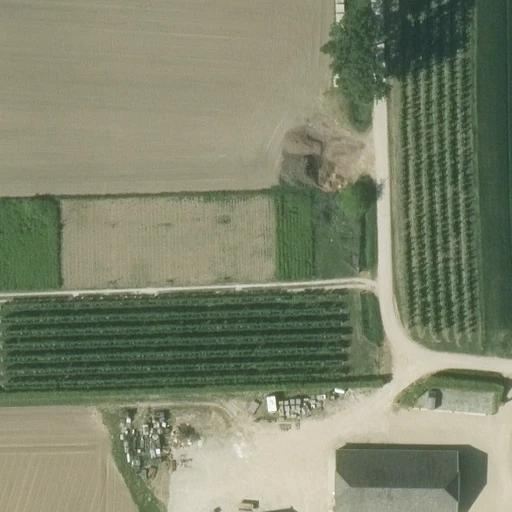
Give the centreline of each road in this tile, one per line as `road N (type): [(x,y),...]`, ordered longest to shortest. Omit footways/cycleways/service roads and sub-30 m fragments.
road 1 (unclassified): [(377,0),(386,315),(421,358),(511,370)]
road 2 (track): [(0,296),(383,283)]
